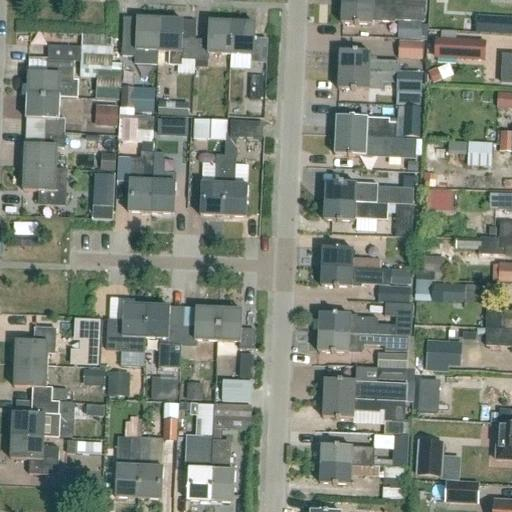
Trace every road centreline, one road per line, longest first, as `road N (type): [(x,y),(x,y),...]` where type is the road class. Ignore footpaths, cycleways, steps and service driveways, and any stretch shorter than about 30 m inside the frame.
road 1 (residential): [(282,269),(293,0)]
road 2 (residential): [(271,511),(282,269)]
road 3 (residential): [(282,269),(73,261)]
